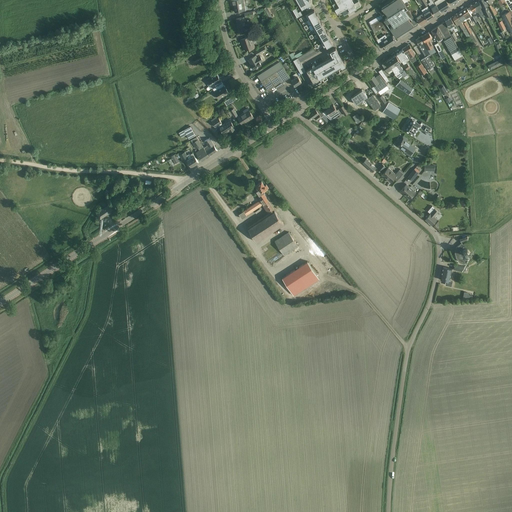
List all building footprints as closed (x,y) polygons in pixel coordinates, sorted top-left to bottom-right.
[(233,0),(232,0),(233,4),(234,4),(235,12),(236,12),(242,11),(247,10),(247,9),(247,8),(247,6),(246,6),(245,6),(244,0),(243,0),(233,0)] [(312,6),(308,0),(296,0),(302,11),(312,6)] [(346,3),(343,0),(335,0),(337,2),(332,5),(335,9),(346,3)] [(361,6),(358,1),(354,4),(352,0),(350,0),(346,3),(348,8),(351,12),(361,6)] [(404,3),(402,0),(393,0),(382,8),(383,9),(388,14),(389,16),(406,5),(404,3)] [(441,12),(435,1),(431,0),(429,0),(433,6),(432,7),(434,11),(436,15),(441,12)] [(450,6),(447,2),(446,0),(437,0),(435,1),(441,12),(450,6)] [(477,0),(474,3),(478,10),(479,11),(481,16),(485,13),(483,9),(482,8),(478,0),(477,0)] [(485,0),(478,0),(482,8),(483,9),(485,13),(487,17),(491,15),(487,6),(488,5),(485,0)] [(345,9),(348,8),(346,3),(335,9),(338,14),(342,11),(344,15),(348,14),(345,9)] [(474,3),(469,5),(469,6),(474,14),(475,13),(478,18),(481,16),(479,11),(478,10),(474,3)] [(428,20),(434,16),(428,6),(424,9),(423,8),(421,9),(423,12),(428,20)] [(267,7),(264,8),(270,19),(273,17),(271,15),(267,7)] [(471,15),(467,7),(462,10),(466,18),(471,15)] [(417,23),(408,8),(405,10),(412,20),(410,21),(414,25),(417,23)] [(297,18),(303,14),(301,11),(298,13),(296,9),(293,10),(297,18)] [(386,15),(388,14),(383,9),(380,12),(383,18),(387,23),(390,21),(386,15)] [(314,10),(306,15),(308,20),(317,15),(314,10)] [(466,18),(462,10),(457,14),(462,21),(469,34),(471,38),(472,37),(471,35),(473,34),(472,32),(466,21),(464,22),(462,20),(466,18)] [(511,32),(511,15),(511,14),(510,11),(502,15),(511,33),(511,32)] [(421,25),(428,20),(423,12),(419,15),(417,12),(414,14),(421,25)] [(462,21),(457,14),(452,17),(457,25),(460,23),(466,36),(469,34),(462,21)] [(320,20),(317,15),(308,20),(311,25),(320,20)] [(244,17),(241,17),(236,19),(238,26),(237,27),(238,31),(243,30),(247,29),(250,28),(250,27),(250,26),(250,25),(249,24),(248,24),(246,24),(244,17)] [(400,36),(408,31),(407,30),(414,25),(410,21),(406,17),(390,28),(391,29),(396,37),(400,35),(400,36)] [(453,20),(451,17),(451,18),(451,17),(446,21),(450,28),(451,30),(454,29),(455,32),(458,30),(453,20)] [(387,32),(391,29),(390,28),(387,23),(383,18),(371,25),(374,31),(379,28),(380,29),(383,27),(387,32)] [(322,24),(320,20),(311,25),(314,29),(322,24)] [(446,26),(444,22),(432,30),(434,34),(438,39),(439,41),(440,41),(442,40),(443,39),(441,37),(444,36),(446,39),(443,40),(454,60),(463,56),(454,41),(451,34),(446,26)] [(325,29),(322,24),(314,29),(316,34),(325,29)] [(328,34),(325,29),(316,34),(319,39),(328,34)] [(432,37),(429,32),(421,36),(424,42),(423,42),(427,49),(433,46),(429,39),(432,37)] [(390,33),(387,35),(388,37),(381,41),(386,49),(396,42),(390,33)] [(330,38),(328,34),(319,39),(322,43),(330,38)] [(241,40),(242,43),(243,43),(246,51),(255,47),(253,41),(251,36),(248,37),(241,40)] [(424,42),(421,36),(416,40),(425,57),(421,59),(428,69),(434,65),(428,55),(430,54),(427,49),(423,42),(424,42)] [(333,43),(330,38),(322,43),(324,48),(333,43)] [(416,58),(414,55),(416,54),(409,44),(402,49),(403,49),(406,54),(410,60),(412,63),(415,61),(414,60),(416,58)] [(257,55),(266,50),(264,47),(255,52),(257,55)] [(346,65),(336,48),(330,51),(333,56),(311,69),(310,68),(307,70),(315,85),(322,81),(321,79),(323,78),(324,80),(328,78),(327,76),(329,74),(330,76),(334,74),(333,72),(336,71),(337,73),(341,71),(338,67),(341,65),(342,67),(346,65)] [(410,60),(406,54),(403,49),(397,54),(402,61),(403,60),(405,62),(406,62),(410,60)] [(202,52),(199,54),(197,50),(191,53),(190,50),(179,55),(183,61),(186,60),(187,63),(193,60),(195,63),(205,59),(202,52)] [(290,54),(293,60),(303,54),(302,51),(295,55),(293,52),(290,54)] [(396,54),(392,57),(400,70),(399,70),(401,73),(404,71),(398,63),(401,62),(399,58),(396,54)] [(254,57),(249,59),(252,64),(251,64),(254,69),(261,65),(259,62),(262,60),(259,56),(257,57),(256,55),(254,57)] [(400,70),(392,57),(382,64),(387,72),(392,68),(395,73),(394,74),(396,76),(401,73),(399,70),(400,70)] [(283,82),(290,77),(280,61),(278,58),(271,63),(273,65),(258,75),(265,86),(268,90),(275,86),(277,88),(284,84),(283,82)] [(306,71),(303,67),(298,58),(293,60),(301,74),(306,71)] [(421,63),(416,66),(421,74),(427,71),(421,63)] [(295,86),(302,82),(298,76),(296,73),(293,75),(295,78),(292,80),(295,86)] [(217,74),(207,79),(206,80),(208,83),(209,83),(213,89),(223,83),(217,74)] [(374,75),(369,79),(378,92),(388,85),(380,74),(375,77),(374,75)] [(400,79),(395,86),(409,94),(413,89),(400,79)] [(229,93),(223,83),(213,89),(218,99),(229,93)] [(362,90),(351,97),(356,104),(366,98),(366,99),(368,98),(367,97),(362,90)] [(368,98),(366,99),(375,110),(381,106),(373,95),(369,98),(368,98)] [(383,104),(387,102),(382,95),(379,98),(383,104)] [(389,102),(383,112),(394,119),(401,109),(389,102)] [(322,113),(331,119),(339,114),(333,105),(327,109),(327,110),(323,113),(322,113)] [(348,113),(343,106),(340,108),(345,115),(348,113)] [(244,112),(238,117),(243,124),(254,117),(248,108),(244,111),(244,112)] [(316,109),(307,116),(310,120),(315,117),(317,120),(321,117),(328,123),(329,121),(323,115),(319,109),(317,110),(316,109)] [(222,123),(218,117),(212,121),(215,127),(218,125),(224,134),(229,130),(231,132),(234,130),(233,128),(235,127),(231,121),(226,124),(225,123),(222,125),(221,123),(222,123)] [(412,119),(405,130),(414,135),(419,127),(423,129),(422,129),(428,133),(431,128),(422,122),(420,124),(412,119)] [(189,139),(196,135),(191,126),(179,133),(181,137),(186,134),(189,139)] [(201,160),(209,156),(204,148),(197,137),(191,140),(197,149),(199,148),(200,150),(196,152),(201,160)] [(411,156),(414,151),(413,150),(415,147),(406,141),(407,140),(403,137),(401,141),(402,142),(399,146),(408,152),(407,153),(411,156)] [(209,156),(217,150),(210,138),(205,141),(207,145),(204,148),(209,156)] [(199,162),(194,155),(193,153),(190,155),(189,154),(187,155),(185,152),(180,155),(183,160),(188,157),(189,159),(187,160),(192,166),(199,162)] [(168,164),(170,169),(182,165),(180,159),(168,164)] [(366,159),(363,163),(373,171),(376,168),(366,159)] [(403,173),(402,172),(399,170),(396,174),(388,167),(382,175),(386,178),(388,179),(387,179),(391,182),(394,178),(397,181),(403,173)] [(418,172),(414,169),(408,177),(412,180),(418,172)] [(261,200),(239,214),(242,218),(263,205),(269,214),(248,227),(257,242),(284,224),(263,192),(264,192),(264,191),(268,188),(266,185),(265,185),(262,181),(255,185),(258,190),(257,191),(259,193),(258,194),(261,198),(260,198),(261,200)] [(416,192),(407,184),(401,191),(404,194),(405,194),(406,195),(410,199),(416,192)] [(112,203),(97,213),(101,218),(115,209),(112,203)] [(437,219),(434,216),(433,215),(435,213),(436,214),(438,211),(432,206),(428,211),(431,213),(426,219),(432,225),(437,219)] [(289,232),(275,241),(264,248),(266,252),(277,245),(284,255),(298,246),(289,232)] [(468,249),(467,249),(461,243),(456,248),(455,253),(456,258),(460,262),(465,264),(465,260),(469,261),(469,255),(470,255),(470,254),(470,253),(470,252),(470,251),(469,250),(469,249),(468,249)] [(308,262),(282,279),(293,296),(319,279),(308,262)] [(443,267),(441,280),(446,281),(445,285),(452,286),(453,282),(450,281),(452,268),(443,267)]
